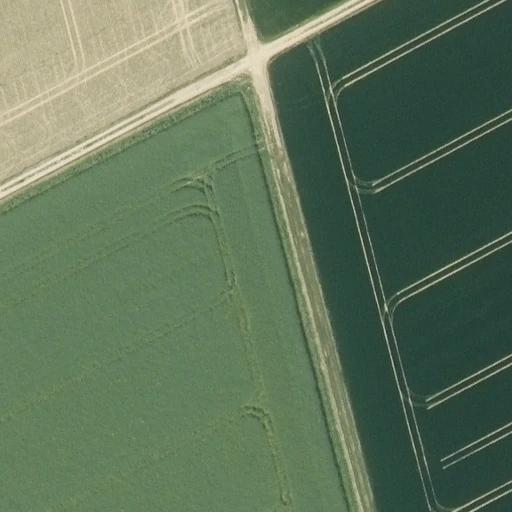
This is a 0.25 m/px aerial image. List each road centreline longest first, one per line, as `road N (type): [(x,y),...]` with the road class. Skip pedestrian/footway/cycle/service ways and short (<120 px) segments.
road 1 (track): [(369,511),(240,0)]
road 2 (track): [(368,0),(0,196)]
